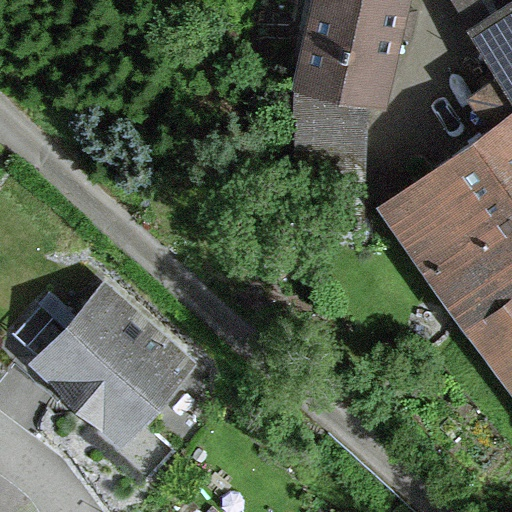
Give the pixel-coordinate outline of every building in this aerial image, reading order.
[(393,0),(318,0),(301,78),(373,95),(393,0)] [(511,0),(452,0),(506,80),(511,89),(511,0)] [(511,89),(506,80),(477,100),(494,125),(385,205),(404,235),(470,322),(511,291),(511,89)] [(316,227),(349,226),(350,168),(355,168),(357,120),(297,118),(295,166),(317,167),(316,227)] [(100,291),(37,360),(118,433),(180,364),(100,291)] [(511,291),(470,322),(511,377),(511,291)] [(0,374),(13,360),(0,348),(0,374)]
